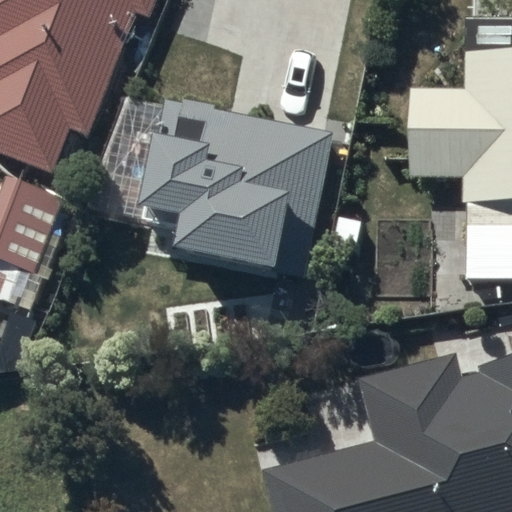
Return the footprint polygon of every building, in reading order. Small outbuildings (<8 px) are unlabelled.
[(76,137),(92,144),(141,23),(154,28),(165,0),(0,0),(0,161),(57,184),(76,137)] [(511,26),(470,26),(470,97),(416,97),(416,187),(466,187),(466,212),(471,212),(471,289),(511,288),(511,26)] [(190,234),(184,268),(287,289),(288,285),(309,289),(339,143),(220,119),(221,113),(188,107),(187,112),(170,108),(160,154),(164,155),(149,226),(190,234)] [(69,211),(12,187),(0,216),(0,268),(39,285),(69,211)] [(268,479),(276,511),(511,511),(511,367),(484,375),(485,381),(468,385),(462,362),(364,387),(380,450),(268,479)]
